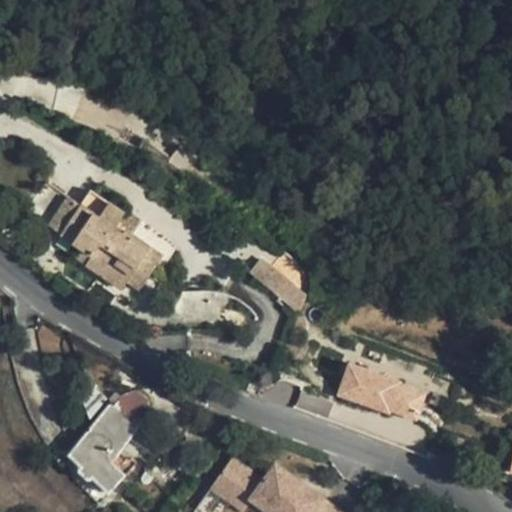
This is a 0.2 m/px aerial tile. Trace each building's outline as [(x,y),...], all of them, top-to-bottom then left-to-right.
[(68,196),(47,181),(26,210),(49,225),(68,196)] [(109,202),(91,189),(81,205),(61,234),(80,246),(93,254),(86,263),(122,288),(127,281),(137,267),(150,275),(163,256),(150,248),(125,230),(122,234),(115,229),(125,214),(109,202)] [(49,225),(61,234),(81,205),(68,196),(49,225)] [(93,254),(80,246),(74,255),(86,263),(93,254)] [(250,273),(300,312),(307,295),(262,258),(250,273)] [(150,275),(137,267),(127,281),(140,290),(150,275)] [(391,410),(417,419),(426,393),(400,384),(401,381),(350,362),(339,394),(390,413),(391,410)] [(258,386),(250,382),(246,390),(255,394),(258,386)] [(108,398),(94,387),(84,400),(89,415),(90,420),(108,398)] [(112,401),(69,455),(81,467),(79,468),(79,471),(88,479),(91,479),(93,478),(109,494),(126,474),(132,467),(117,454),(112,449),(135,420),(138,420),(141,419),(144,418),(148,414),(150,411),(151,405),(150,399),(146,394),(140,391),(137,390),(131,391),(126,395),(124,397),(116,392),(110,400),(112,401)] [(117,454),(142,424),(138,420),(135,420),(112,449),(117,454)] [(163,471),(163,467),(163,463),(161,460),(158,458),(155,457),(151,458),(148,459),(145,462),(144,466),(145,469),(146,473),(147,473),(148,474),(149,475),(152,476),(154,476),(157,476),(160,474),(163,471)] [(244,507),(249,511),(337,511),(327,504),(323,510),(270,471),(263,481),(233,459),(210,489),(241,511),(244,507)] [(143,474),(142,476),(142,478),(142,480),(143,482),(145,483),(148,483),(151,481),(153,479),(154,476),(152,476),(149,475),(148,474),(147,473),(146,473),(144,473),(143,474)]
